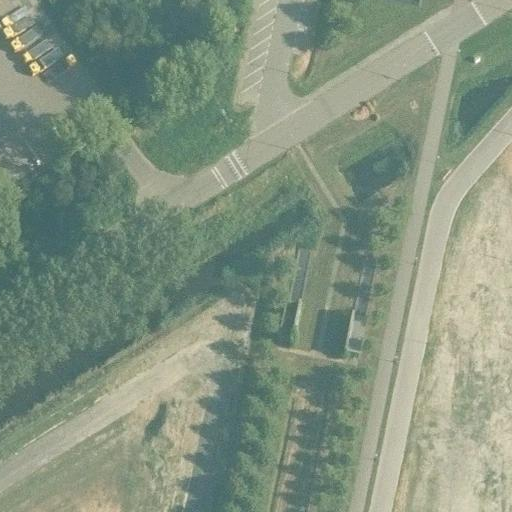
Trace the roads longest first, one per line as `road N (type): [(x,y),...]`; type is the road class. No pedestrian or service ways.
road 1 (unclassified): [(106,246),(502,0)]
road 2 (residential): [(0,482),(202,353),(214,380),(189,511)]
road 3 (unclassified): [(106,246),(0,82)]
road 4 (unclassified): [(0,313),(106,246)]
